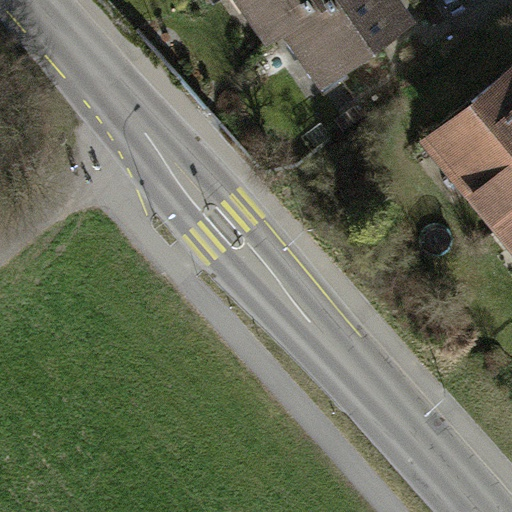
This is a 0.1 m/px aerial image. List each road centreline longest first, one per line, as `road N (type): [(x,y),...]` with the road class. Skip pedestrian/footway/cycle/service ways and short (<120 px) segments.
road 1 (residential): [(479,511),(34,0)]
road 2 (track): [(91,169),(0,252)]
